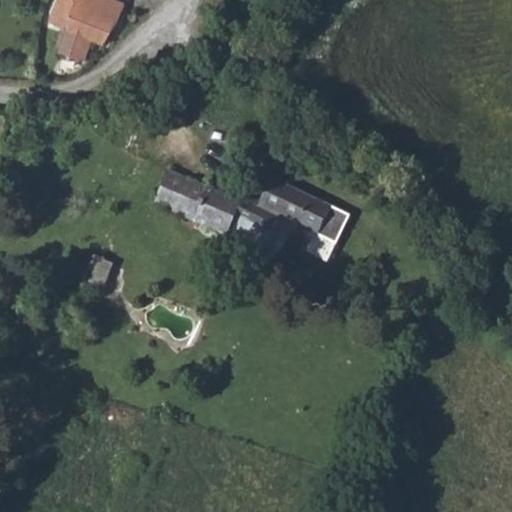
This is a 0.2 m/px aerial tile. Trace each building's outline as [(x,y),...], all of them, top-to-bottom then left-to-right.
[(107,42),(127,0),(56,0),(50,15),(67,21),(58,47),(83,56),(93,37),(107,42)] [(155,206),(176,215),(195,176),(174,166),(155,206)] [(176,215),(242,243),(251,224),(271,233),(281,217),(339,241),(353,214),(276,176),(266,195),(250,187),(242,198),(195,176),(176,215)] [(73,285),(82,289),(96,261),(86,257),(73,285)] [(82,289),(98,295),(111,267),(96,261),(82,289)] [(511,279),(511,276),(499,270),(491,283),(505,293),(511,279)]
